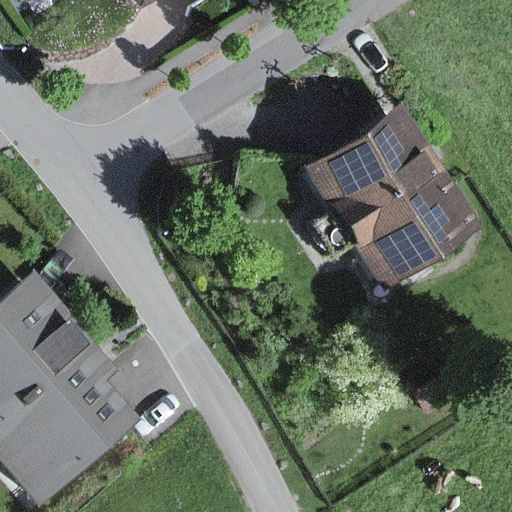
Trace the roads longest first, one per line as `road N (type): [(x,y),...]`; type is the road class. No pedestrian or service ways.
road 1 (residential): [(80,179),(295,511)]
road 2 (residential): [(80,179),(376,0)]
